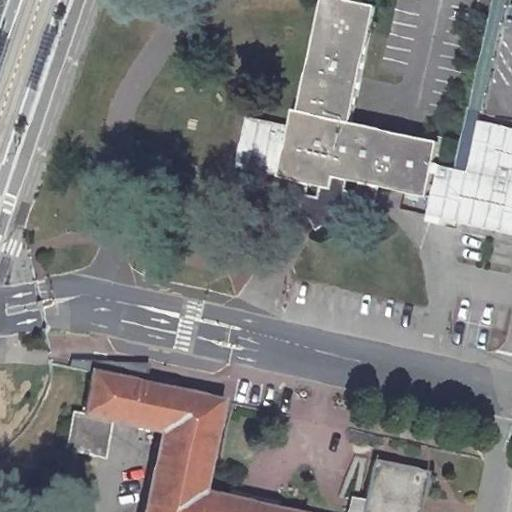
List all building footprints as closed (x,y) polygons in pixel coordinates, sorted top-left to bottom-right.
[(323,0),(299,110),(294,109),(290,125),(249,116),(238,166),(300,180),(331,187),(334,174),(381,185),(405,190),(426,195),(438,141),(350,121),(360,77),(376,4),(363,2),(363,0),(323,0)] [(473,171),(437,163),(425,214),(511,233),(511,131),(483,125),(473,171)] [(331,187),(300,180),(295,192),(307,210),(319,228),(379,197),(380,190),(381,185),(334,174),(331,187)] [(142,383),(147,364),(71,360),(69,366),(90,371),(142,383)] [(416,511),(417,509),(426,471),(371,459),(358,511),(295,511),(200,491),(221,400),(142,383),(90,371),(81,412),(70,410),(62,449),(95,457),(104,437),(106,437),(110,421),(158,432),(140,511),(416,511)]
